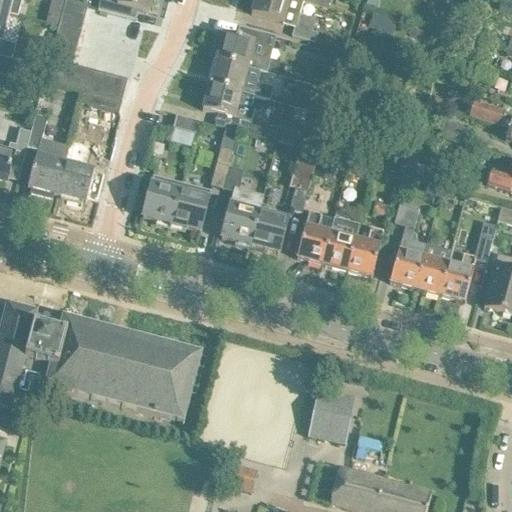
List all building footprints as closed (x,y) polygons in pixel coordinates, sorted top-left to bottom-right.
[(0,0),(0,13),(9,15),(8,17),(18,19),(22,0),(0,0)] [(101,0),(98,10),(98,11),(115,15),(135,21),(137,12),(149,16),(152,0),(101,0)] [(298,16),(299,17),(303,5),(302,4),(290,0),(288,0),(256,0),(254,7),(258,8),(256,16),(252,15),(251,16),(295,29),(298,16)] [(303,0),(302,4),(303,5),(327,11),(331,0),(328,0),(303,0)] [(65,4),(62,14),(85,19),(88,8),(65,2),(65,4)] [(511,5),(502,2),(499,12),(511,16),(511,5)] [(0,59),(12,62),(16,47),(1,44),(8,17),(9,15),(0,13),(0,59)] [(82,31),(85,19),(62,14),(60,20),(59,25),(82,31)] [(315,21),(299,17),(298,16),(295,29),(292,38),(315,45),(318,35),(311,34),(315,21)] [(79,43),(82,31),(59,25),(57,32),(56,37),(79,43)] [(248,69),(259,72),(262,61),(268,39),(274,40),(274,39),(242,31),(240,40),(228,37),(222,36),(221,40),(217,38),(213,52),(218,53),(215,62),(248,69)] [(75,55),(79,43),(56,37),(54,43),(53,49),(75,55)] [(72,67),(75,55),(53,49),(50,61),(72,67)] [(76,91),(81,69),(72,67),(50,61),(44,83),(76,91)] [(259,72),(276,77),(279,65),(262,61),(259,72)] [(241,95),(248,69),(215,62),(211,78),(216,79),(214,87),(209,86),(209,87),(241,95)] [(494,87),(498,74),(477,67),(473,81),(494,87)] [(87,94),(93,72),(81,69),(76,91),(85,94),(87,94)] [(329,69),(324,88),(335,91),(339,72),(329,69)] [(99,97),(105,75),(93,72),(87,94),(99,97)] [(110,100),(116,78),(105,75),(99,97),(110,100)] [(128,81),(116,78),(110,100),(122,103),(128,81)] [(253,99),(270,103),(273,90),(256,86),(253,99)] [(251,124),(254,112),(258,100),(253,99),(241,95),(209,87),(205,103),(209,104),(207,112),(203,111),(202,112),(240,122),(241,121),(251,124)] [(119,115),(122,103),(110,100),(99,97),(87,94),(85,94),(82,105),(119,115)] [(469,120),(499,129),(505,112),(474,103),(469,120)] [(57,198),(66,165),(70,149),(42,142),(47,120),(36,117),(31,135),(27,150),(38,153),(28,190),(32,191),(30,196),(52,201),(53,197),(57,198)] [(511,132),(511,119),(504,117),(501,129),(505,130),(511,132)] [(176,118),(173,131),(194,137),(198,124),(176,118)] [(382,122),(375,120),(369,123),(367,130),(370,135),(377,137),(383,134),(385,127),(382,122)] [(277,131),(251,124),(241,121),(240,122),(237,134),(273,144),(274,143),(295,148),(298,136),(277,131)] [(469,148),(473,133),(445,124),(440,139),(469,148)] [(8,156),(0,154),(0,183),(6,185),(7,181),(18,184),(27,150),(31,135),(18,132),(14,147),(11,146),(8,156)] [(229,169),(234,153),(221,150),(210,189),(223,192),(229,169)] [(289,189),(295,191),(289,212),(302,216),(318,155),(301,150),(289,189)] [(340,158),(322,154),(318,168),(336,172),(340,158)] [(347,173),(371,181),(375,168),(351,160),(347,173)] [(426,182),(429,169),(401,161),(397,174),(426,182)] [(94,173),(66,165),(57,198),(86,206),(94,173)] [(250,249),(259,214),(263,200),(238,193),(244,173),(229,169),(223,192),(233,195),(221,241),(250,249)] [(511,179),(491,174),(487,188),(511,195),(511,179)] [(171,228),(180,193),(182,186),(153,178),(142,220),(171,228)] [(200,236),(211,194),(182,186),(180,193),(171,228),(200,236)] [(439,198),(453,203),(456,193),(442,188),(439,198)] [(372,215),(387,219),(390,209),(375,205),(372,215)] [(394,226),(405,229),(413,232),(418,212),(399,207),(394,226)] [(511,214),(501,211),(497,224),(511,228),(511,214)] [(279,256),(284,237),(288,222),(259,214),(250,249),(279,256)] [(321,268),(330,235),(318,231),(321,218),(310,215),(306,228),(305,228),(301,242),(302,242),(297,261),(321,268)] [(346,274),(355,242),(359,227),(335,219),(330,235),(321,268),(346,274)] [(371,281),(377,261),(380,248),(379,248),(383,235),(371,231),(367,246),(355,242),(346,274),(371,281)] [(390,286),(414,292),(423,260),(427,247),(415,244),(416,238),(403,234),(390,286)] [(481,238),(475,261),(476,261),(476,263),(487,266),(493,242),(481,238)] [(439,299),(447,267),(451,254),(427,247),(423,260),(414,292),(439,299)] [(511,261),(498,257),(495,268),(484,310),(511,317),(511,261)] [(464,305),(470,286),(473,273),(476,263),(476,261),(475,261),(463,258),(459,271),(447,267),(439,299),(464,305)] [(201,356),(200,356),(62,319),(61,322),(37,316),(37,315),(6,307),(0,329),(0,411),(10,414),(15,394),(42,401),(45,390),(183,427),(201,356)] [(345,446),(351,420),(355,400),(318,392),(308,439),(345,446)] [(11,417),(0,414),(0,464),(4,446),(0,444),(0,430),(7,432),(11,417)] [(427,511),(431,497),(384,483),(377,481),(365,478),(365,479),(303,461),(293,497),(305,501),(306,499),(350,511),(427,511)] [(257,474),(224,465),(218,488),(251,497),(257,474)]
